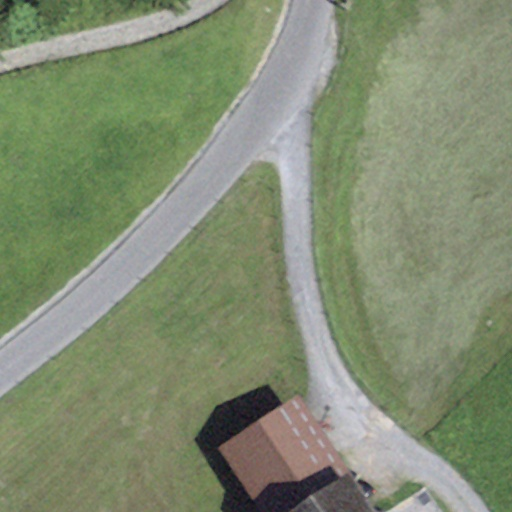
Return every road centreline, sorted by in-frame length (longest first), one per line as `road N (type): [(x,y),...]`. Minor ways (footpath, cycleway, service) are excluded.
road 1 (tertiary): [(311,0),(277,90),(197,194),(0,370)]
road 2 (track): [(196,0),(0,81)]
